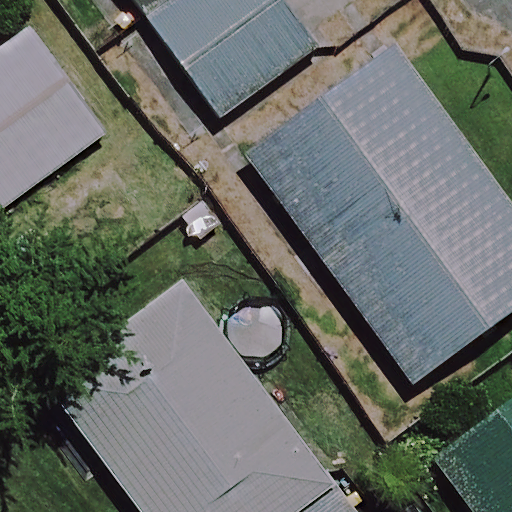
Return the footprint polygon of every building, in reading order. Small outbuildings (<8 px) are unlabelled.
[(305,57),(262,0),(122,0),(214,124),(305,57)] [(0,214),(105,133),(28,35),(0,57),(0,214)] [(511,315),(511,226),(391,56),(243,161),(406,390),(511,315)] [(148,217),(112,165),(26,224),(62,276),(148,217)] [(343,511),(176,281),(35,384),(127,511),(343,511)] [(511,511),(511,400),(427,465),(463,511),(511,511)]
